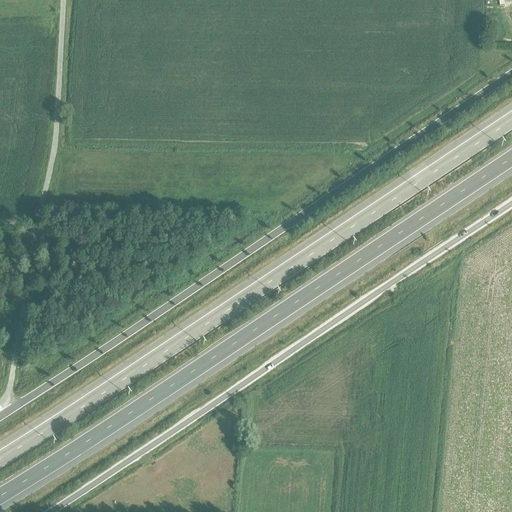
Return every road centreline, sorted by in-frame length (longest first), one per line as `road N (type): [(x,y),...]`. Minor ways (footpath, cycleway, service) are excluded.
road 1 (motorway): [(511,119),(0,459)]
road 2 (motorway): [(0,495),(511,158)]
road 3 (tertiary): [(511,75),(13,409)]
road 4 (unclassified): [(511,203),(48,511)]
road 5 (unclassified): [(63,0),(55,144),(6,398)]
